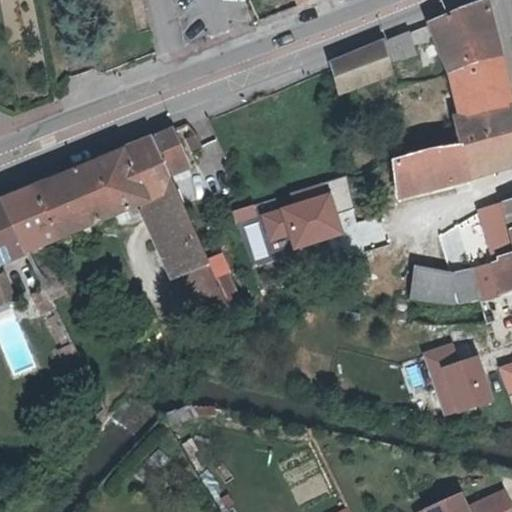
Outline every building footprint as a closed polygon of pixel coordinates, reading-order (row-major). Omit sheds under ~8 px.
[(462,113),(511,102),(511,78),(492,0),(483,0),(449,14),(472,72),(453,79),(462,113)] [(472,72),(449,14),(429,22),(453,79),(472,72)] [(385,41),(393,63),(418,55),(411,30),(385,41)] [(393,63),(385,41),(332,62),(342,93),(397,71),(393,63)] [(108,78),(110,83),(112,86),(113,85),(128,79),(126,76),(124,71),(116,75),(108,78)] [(467,155),(473,178),(511,167),(511,102),(462,113),(457,115),(464,145),(467,155)] [(172,130),(136,145),(169,212),(183,206),(170,178),(190,169),(172,130)] [(136,145),(123,150),(150,204),(144,206),(147,212),(152,232),(188,217),(183,206),(169,212),(136,145)] [(435,152),(396,164),(400,198),(473,178),(467,155),(464,145),(435,152)] [(123,150),(30,189),(57,240),(128,212),(144,206),(150,204),(123,150)] [(331,212),(349,209),(344,179),(327,181),(331,212)] [(57,240),(30,189),(0,202),(25,253),(36,249),(57,240)] [(286,255),(338,238),(325,195),(257,215),(268,251),(283,246),(286,255)] [(511,198),(482,208),(494,254),(511,248),(511,198)] [(0,264),(25,253),(0,202),(0,264)] [(144,206),(128,212),(132,218),(147,212),(144,206)] [(227,302),(188,217),(152,232),(191,317),(219,306),(227,302)] [(496,265),(504,289),(511,286),(511,248),(494,254),(496,265)] [(46,270),(36,249),(25,253),(36,274),(46,270)] [(479,296),(472,272),(453,277),(417,260),(410,288),(435,294),(446,297),(450,297),(453,298),(457,297),(458,301),(478,297),(479,296)] [(496,265),(472,272),(479,296),(504,289),(496,265)] [(2,270),(0,270),(0,304),(14,298),(2,270)] [(51,283),(52,283),(46,270),(36,274),(42,287),(51,283)] [(44,290),(49,299),(58,296),(52,283),(51,283),(42,287),(44,290)] [(40,316),(54,309),(49,299),(44,290),(30,296),(40,316)] [(232,313),(227,302),(219,306),(225,319),(232,313)] [(454,342),(425,352),(438,389),(452,385),(462,409),(494,397),(479,354),(460,361),(454,342)] [(511,357),(502,361),(507,377),(511,375),(511,357)] [(511,511),(511,509),(503,491),(465,509),(458,495),(421,511),(511,511)]
